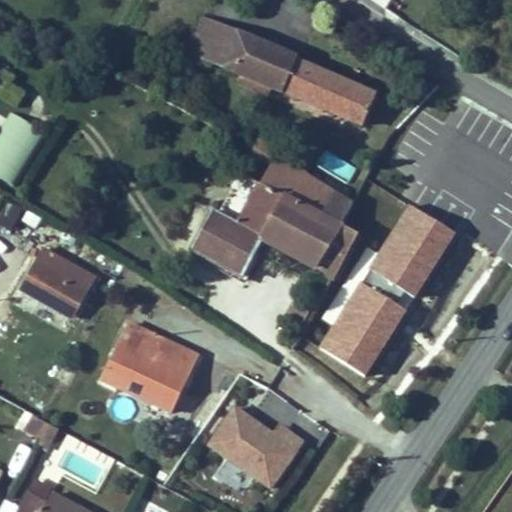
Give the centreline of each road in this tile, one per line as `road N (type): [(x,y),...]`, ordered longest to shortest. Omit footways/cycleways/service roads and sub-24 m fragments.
road 1 (secondary): [(511,311),(379,511)]
road 2 (residential): [(511,108),(336,0)]
